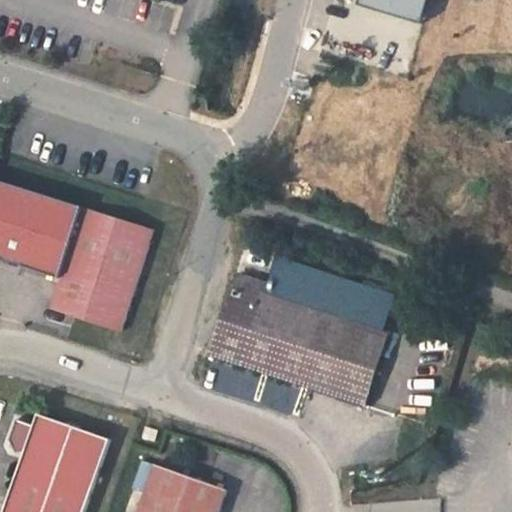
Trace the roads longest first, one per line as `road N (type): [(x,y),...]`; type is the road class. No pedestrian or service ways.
road 1 (residential): [(0,78),(180,133),(206,176)]
road 2 (residential): [(318,511),(318,480),(291,440),(153,388)]
road 3 (residential): [(206,176),(153,388)]
road 4 (residential): [(302,0),(274,107),(206,176)]
road 5 (residential): [(153,388),(26,350),(0,352)]
road 6 (unknown): [(468,511),(494,468),(507,390)]
